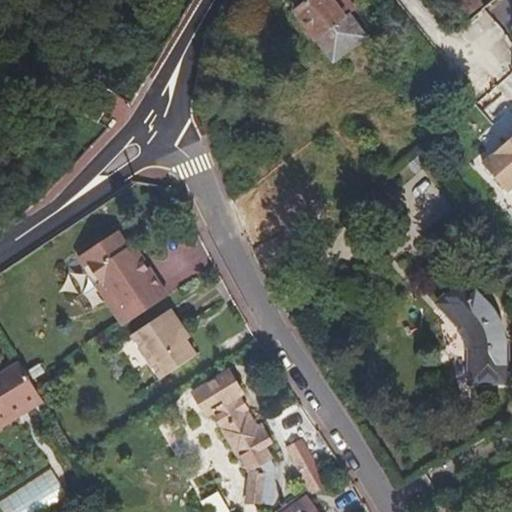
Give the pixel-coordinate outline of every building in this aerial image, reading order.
[(356,10),(348,0),(309,0),(293,12),(332,62),(367,38),(350,15),(356,10)] [(116,94),(98,84),(81,113),(99,124),(116,94)] [(511,138),(483,164),(509,194),(511,190),(511,138)] [(417,235),(451,206),(421,170),(386,199),(417,235)] [(387,203),(373,189),(344,220),(358,233),(387,203)] [(133,257),(127,248),(116,232),(81,256),(87,265),(83,268),(84,271),(85,274),(86,276),(88,278),(89,280),(91,283),(93,285),(95,287),(99,284),(111,301),(114,299),(130,322),(166,297),(137,254),(133,257)] [(137,254),(131,245),(127,248),(133,257),(137,254)] [(495,308),(489,302),(466,277),(437,306),(460,330),(458,332),(461,336),(464,343),(465,350),(467,350),(467,382),(509,383),(508,359),(508,350),(507,337),(505,328),(500,317),(495,308)] [(111,301),(99,284),(95,287),(107,304),(111,301)] [(130,322),(114,299),(111,301),(107,304),(123,327),(130,322)] [(172,309),(130,337),(158,379),(197,353),(187,338),(181,330),(185,328),(172,309)] [(408,309),(405,335),(417,336),(419,310),(408,309)] [(185,328),(181,330),(187,338),(190,336),(185,328)] [(20,362),(0,374),(0,429),(44,403),(34,386),(20,362)] [(245,394),(230,370),(193,392),(209,419),(216,415),(222,427),(221,428),(247,473),(250,472),(246,503),(262,504),(265,474),(273,469),(269,460),(272,458),(265,447),(272,443),(261,423),(256,426),(249,414),(249,415),(246,412),(249,410),(242,399),(240,401),(239,399),(245,394)] [(329,486),(302,439),(287,447),(313,495),(329,486)] [(206,511),(231,511),(221,492),(202,502),(206,511)] [(319,511),(309,497),(288,511),(319,511)]
